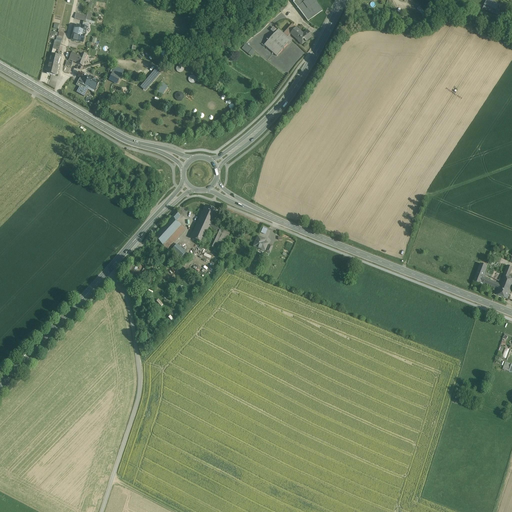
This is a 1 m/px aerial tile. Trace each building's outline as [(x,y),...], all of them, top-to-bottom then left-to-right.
[(315,0),(293,0),(301,11),(308,20),(322,9),(316,1),(315,0)] [(498,1),(495,0),(484,0),(484,1),(485,2),(484,4),(497,11),(499,8),(495,6),(498,1)] [(86,18),(79,16),(79,15),(76,14),(74,19),(77,20),(83,21),(85,22),(86,20),(86,18)] [(292,24),(284,33),(285,34),(292,26),(295,29),(297,28),(292,24)] [(82,27),(74,25),(70,40),(82,43),(86,27),(82,26),(82,27)] [(292,26),(285,34),(288,36),(289,36),(291,34),(295,29),(292,26)] [(304,33),(297,27),(297,28),(295,29),(291,34),(301,43),(305,40),(306,41),(313,36),(309,30),(304,33)] [(277,30),(286,38),(288,36),(285,34),(284,33),(278,28),(277,30)] [(267,40),(280,51),(289,41),(286,38),(277,30),(274,33),(267,40)] [(264,44),(277,55),(280,51),(267,40),(264,44)] [(55,41),(54,41),(52,49),(59,50),(60,42),(55,41)] [(255,49),(245,42),(242,47),(252,54),(255,49)] [(81,56),(71,52),(68,60),(73,62),(77,64),(77,65),(81,67),(85,55),(81,54),(81,56)] [(57,56),(51,55),(48,68),(47,67),(46,71),(48,71),(47,74),(56,76),(59,57),(57,56)] [(113,74),(119,77),(120,78),(123,73),(115,69),(113,74)] [(144,85),(147,88),(159,74),(156,71),(144,85)] [(119,77),(113,74),(109,80),(115,83),(119,77)] [(97,85),(99,82),(90,77),(87,81),(86,81),(87,82),(85,85),(89,87),(95,90),(97,85)] [(78,90),(85,94),(89,87),(85,85),(87,82),(86,81),(87,81),(84,79),(81,84),(77,83),(76,86),(79,87),(78,90)] [(168,88),(161,83),(156,93),(163,97),(168,88)] [(217,212),(204,206),(199,219),(211,225),(217,212)] [(176,212),(154,237),(167,248),(184,229),(175,221),(180,216),(176,212)] [(211,225),(199,219),(190,238),(203,243),(209,228),(211,225)] [(222,230),(211,225),(209,228),(216,231),(208,248),(213,251),(214,248),(217,242),(222,230)] [(229,233),(222,230),(217,242),(221,244),(218,250),(214,248),(213,251),(220,254),(229,233)] [(263,238),(258,236),(255,242),(256,243),(255,246),(264,250),(267,244),(261,241),(263,238)] [(177,245),(170,252),(179,260),(184,254),(185,252),(177,245)] [(184,254),(179,260),(183,264),(188,258),(184,254)] [(481,264),(473,282),(484,286),(485,284),(487,280),(483,278),(487,266),(481,264)] [(511,268),(507,266),(503,277),(508,279),(511,268)] [(511,280),(508,279),(503,277),(500,285),(498,289),(496,295),(507,300),(511,287),(511,280)] [(500,285),(487,280),(485,284),(498,289),(500,285)]
